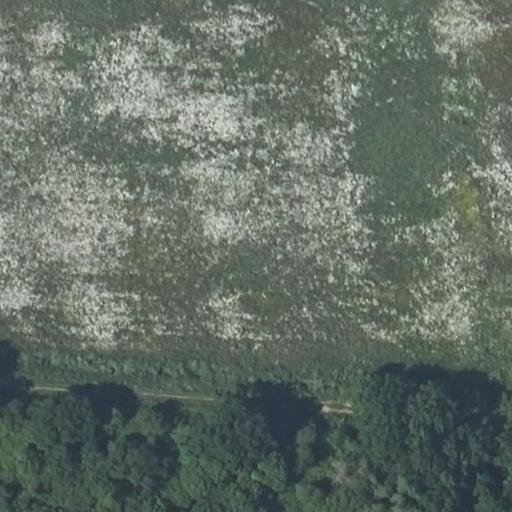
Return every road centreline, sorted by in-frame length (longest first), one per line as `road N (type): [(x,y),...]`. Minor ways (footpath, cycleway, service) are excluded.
road 1 (track): [(321,411),(273,453),(0,430)]
road 2 (track): [(511,419),(321,411)]
